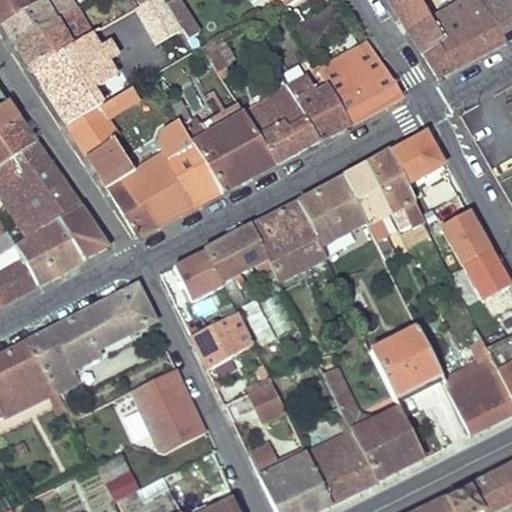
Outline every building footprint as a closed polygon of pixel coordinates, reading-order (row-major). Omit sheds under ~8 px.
[(0,0),(0,24),(2,27),(46,0),(0,0)] [(68,0),(46,0),(2,27),(14,46),(54,23),(75,10),(70,3),(68,0)] [(151,0),(144,4),(155,24),(170,15),(165,6),(164,6),(160,0),(151,0)] [(176,0),(174,0),(164,6),(165,6),(170,15),(187,41),(199,34),(176,0)] [(264,0),(269,8),(277,4),(281,2),(279,0),(264,0)] [(279,0),(281,2),(286,8),(299,0),(279,0)] [(385,0),(407,34),(430,20),(419,2),(422,0),(385,0)] [(430,20),(407,34),(437,80),(502,45),(473,0),(422,0),(419,2),(430,20)] [(511,0),(473,0),(502,45),(511,39),(511,0)] [(340,1),(293,30),(304,48),(351,20),(340,1)] [(54,23),(14,46),(30,71),(63,51),(70,47),(54,23)] [(63,51),(30,71),(65,127),(97,108),(100,106),(93,94),(117,79),(89,36),(70,47),(63,51)] [(366,43),(316,70),(327,87),(333,98),(349,127),(401,99),(366,43)] [(210,45),(200,51),(209,64),(218,58),(210,45)] [(218,58),(209,64),(216,75),(225,68),(218,58)] [(306,78),(285,91),(317,144),(349,127),(333,98),(327,87),(315,94),(306,78)] [(117,79),(93,94),(100,106),(123,93),(125,92),(117,79)] [(285,91),(243,116),(272,167),(317,144),(285,91)] [(0,133),(19,121),(5,102),(0,105),(0,133)] [(178,153),(164,161),(193,209),(221,194),(182,129),(170,110),(166,103),(153,110),(163,125),(169,138),(178,153)] [(179,104),(170,110),(182,129),(191,124),(179,104)] [(235,104),(200,125),(207,138),(243,116),(242,116),(235,104)] [(97,108),(65,127),(84,156),(112,138),(115,136),(97,108)] [(191,124),(182,129),(221,194),(272,167),(243,116),(207,138),(200,125),(194,129),(191,124)] [(19,121),(0,133),(0,168),(36,145),(19,121)] [(390,155),(389,155),(400,178),(437,157),(425,136),(390,155)] [(112,138),(84,156),(105,189),(119,181),(133,172),(132,170),(112,138)] [(36,145),(0,168),(0,195),(20,226),(70,193),(36,145)] [(133,172),(119,181),(135,209),(142,206),(156,229),(193,209),(164,161),(160,153),(132,170),(133,172)] [(389,155),(367,167),(390,216),(402,210),(412,229),(423,224),(400,178),(389,155)] [(367,167),(343,180),(365,225),(382,260),(383,263),(396,257),(379,222),(390,216),(367,167)] [(343,180),(297,204),(319,249),(365,225),(343,180)] [(119,181),(105,189),(137,239),(156,229),(142,206),(135,209),(119,181)] [(70,193),(20,226),(29,237),(56,220),(79,207),(70,193)] [(297,204),(251,228),(275,278),(278,285),(325,262),(319,249),(297,204)] [(79,207),(56,220),(84,261),(108,249),(79,207)] [(29,237),(15,246),(21,260),(35,286),(84,261),(56,220),(29,237)] [(251,228),(203,253),(221,288),(231,309),(244,302),(232,280),(255,267),(262,284),(275,278),(251,228)] [(0,238),(0,255),(15,246),(7,234),(0,238)] [(15,246),(0,255),(0,272),(21,260),(15,246)] [(221,288),(203,253),(175,267),(192,302),(221,288)] [(21,260),(0,272),(0,275),(13,298),(35,286),(21,260)] [(495,262),(485,267),(493,282),(504,277),(495,262)] [(0,275),(0,304),(13,298),(0,275)] [(467,277),(452,284),(452,285),(453,286),(458,298),(473,291),(467,277)] [(484,327),(475,332),(479,343),(488,360),(493,370),(511,407),(511,291),(504,277),(493,282),(486,286),(511,335),(511,336),(494,346),(484,327)] [(136,290),(29,344),(58,398),(78,387),(72,375),(100,360),(96,354),(152,324),(136,290)] [(281,333),(293,328),(282,304),(270,310),(281,333)] [(235,317),(190,339),(206,372),(252,348),(236,317),(235,317)] [(417,330),(370,354),(393,402),(438,379),(441,379),(417,330)] [(316,332),(304,339),(310,351),(323,344),(316,332)] [(440,384),(445,393),(468,438),(511,415),(511,407),(493,370),(488,360),(479,343),(471,347),(479,365),(440,384)] [(29,344),(0,358),(0,418),(1,418),(2,421),(48,400),(59,417),(66,413),(58,398),(29,344)] [(332,364),(319,370),(337,409),(339,411),(351,406),(332,364)] [(207,439),(177,372),(133,392),(163,459),(207,439)] [(270,385),(250,395),(264,425),(284,416),(270,385)] [(356,426),(348,430),(350,435),(375,485),(421,461),(398,412),(359,431),(356,426)] [(268,425),(281,453),(300,444),(287,416),(268,425)] [(348,430),(342,419),(337,421),(342,432),(348,430)] [(350,435),(304,458),(328,508),(375,485),(350,435)] [(267,447),(247,457),(273,511),(320,511),(328,508),(304,458),(278,470),(267,447)] [(120,460),(96,471),(113,506),(123,501),(136,494),(120,460)] [(479,511),(480,511),(490,511),(511,501),(511,468),(424,511),(479,511)] [(161,481),(136,494),(139,501),(141,506),(167,493),(161,481)] [(200,492),(173,504),(176,511),(234,511),(231,504),(231,503),(211,511),(204,511),(204,510),(208,509),(200,492)] [(136,494),(123,501),(126,507),(139,501),(136,494)]
